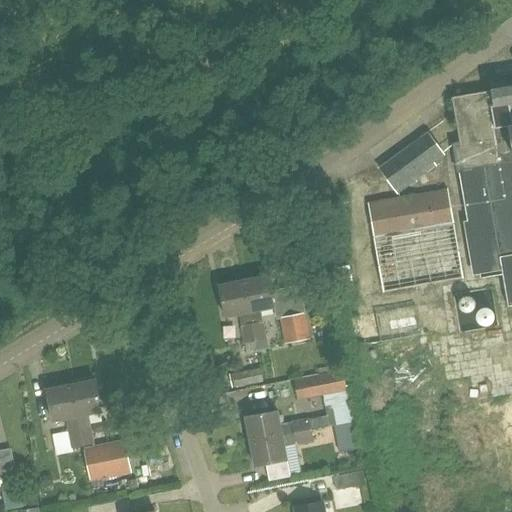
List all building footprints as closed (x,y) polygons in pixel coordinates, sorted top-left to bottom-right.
[(511,85),(507,87),(506,81),(491,84),(492,89),(452,96),(461,143),(455,144),(468,219),(464,220),(473,273),(480,272),(481,278),(502,274),(508,306),(511,305),(511,85)] [(381,168),(399,193),(437,165),(434,161),(444,154),(429,133),(381,168)] [(369,203),(385,290),(464,276),(448,188),(369,203)] [(350,250),(342,238),(327,249),(335,260),(350,250)] [(361,270),(345,273),(351,307),(367,304),(361,270)] [(269,275),(245,280),(256,341),(267,339),(261,310),(275,308),(269,275)] [(245,280),(220,284),(226,317),(240,314),(246,343),(256,341),(245,280)] [(485,303),(471,301),(468,318),(483,320),(485,303)] [(504,312),(488,312),(488,333),(503,333),(504,312)] [(306,314),(281,319),(286,343),(310,338),(306,314)] [(233,389),(264,382),(261,367),(230,373),(233,389)] [(343,370),(320,374),(321,380),(324,398),(326,406),(330,405),(334,425),(353,421),(343,370)] [(96,442),(89,414),(102,411),(95,379),(70,384),(83,445),(96,442)] [(324,398),(321,380),(292,385),(295,404),(324,398)] [(67,419),(69,429),(72,447),(83,445),(70,384),(46,389),(53,422),(67,419)] [(511,393),(501,396),(504,409),(511,406),(511,393)] [(278,410),(245,416),(250,441),(311,429),(309,419),(293,422),(293,421),(280,423),(278,410)] [(353,421),(334,425),(339,449),(358,446),(353,421)] [(313,439),(311,429),(250,441),(255,465),(287,459),(284,445),(313,439)] [(85,451),(90,478),(131,470),(126,443),(85,451)] [(364,473),(335,478),(338,492),(367,486),(364,473)] [(52,485),(51,475),(43,476),(45,486),(52,485)] [(324,511),(323,503),(296,508),(297,511),(324,511)]
